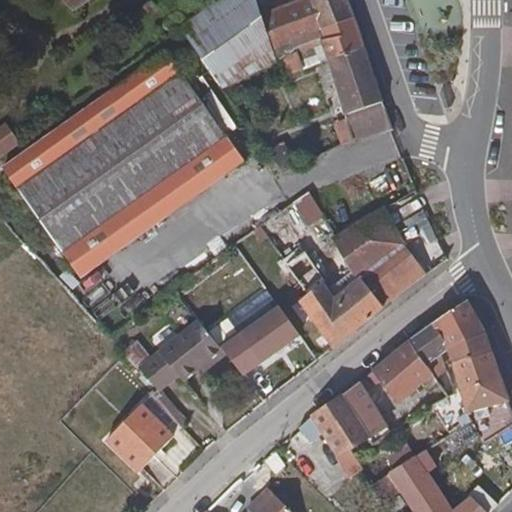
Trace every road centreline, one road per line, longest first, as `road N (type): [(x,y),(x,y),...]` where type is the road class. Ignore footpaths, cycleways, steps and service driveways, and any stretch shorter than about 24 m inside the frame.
road 1 (residential): [(172,511),(389,325),(486,260)]
road 2 (residential): [(369,0),(408,119),(430,142),(468,153)]
road 3 (unclassified): [(487,0),(481,102),(468,153)]
